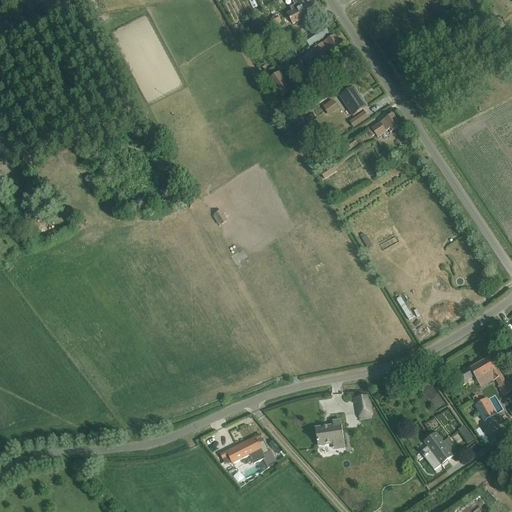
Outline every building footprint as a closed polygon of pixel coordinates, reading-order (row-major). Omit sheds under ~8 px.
[(294,0),(297,5),(291,8),(290,8),(292,12),(287,14),(293,25),(307,17),(307,18),(318,12),(313,1),(310,3),(308,0),(294,0)] [(324,25),(304,39),(309,47),(329,34),(324,25)] [(308,62),(307,61),(318,54),(319,57),(331,49),(333,53),(341,48),(334,37),(314,49),(304,56),(295,61),(299,67),(308,62)] [(293,41),(287,49),(298,58),(304,51),(293,41)] [(269,79),(281,97),(292,90),(280,72),(269,79)] [(354,88),(340,97),(353,117),(367,108),(354,88)] [(326,107),(334,115),(342,108),(334,99),(326,107)] [(11,112),(13,116),(22,111),(20,108),(11,112)] [(314,114),(307,119),(309,123),(316,118),(314,114)] [(390,132),(400,126),(393,115),(368,131),(372,138),(376,135),(378,138),(389,130),(390,132)] [(353,141),(341,149),(345,154),(356,146),(353,141)] [(217,214),(224,225),(230,221),(224,210),(217,214)] [(403,296),(399,299),(411,320),(416,317),(403,296)] [(496,370),(489,359),(471,371),(470,369),(458,377),(459,379),(458,379),(462,385),(475,377),(476,380),(482,390),(494,382),(496,381),(499,387),(498,388),(503,397),(511,391),(511,387),(509,382),(506,384),(498,369),(496,370)] [(475,407),(483,423),(497,416),(488,399),(483,402),(479,395),(473,399),(476,406),(475,407)] [(372,417),(377,415),(372,399),(371,396),(370,397),(366,398),(357,398),(358,409),(357,409),(357,417),(368,417),(372,416),(372,417)] [(333,446),(334,451),(345,450),(341,421),(333,423),(333,427),(315,429),(318,448),(333,446)] [(474,441),(464,427),(458,431),(469,445),(474,441)] [(424,443),(428,448),(421,453),(434,472),(454,457),(448,449),(452,445),(448,440),(444,443),(436,434),(424,443)] [(261,436),(221,456),(225,464),(232,465),(250,456),(254,465),(264,460),(268,469),(278,464),(272,451),(269,452),(261,436)] [(283,452),(273,441),(269,445),(278,456),(283,452)] [(452,445),(448,449),(454,457),(459,454),(452,445)] [(485,497),(495,505),(498,501),(488,493),(485,497)]
